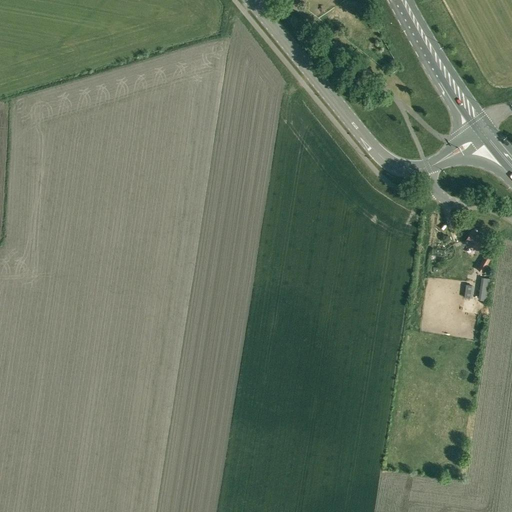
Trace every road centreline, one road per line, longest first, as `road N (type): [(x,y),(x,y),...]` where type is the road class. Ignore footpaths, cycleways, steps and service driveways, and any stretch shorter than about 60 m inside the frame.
road 1 (primary): [(429,168),(404,168),(377,151),(250,0)]
road 2 (primary): [(483,131),(402,0)]
